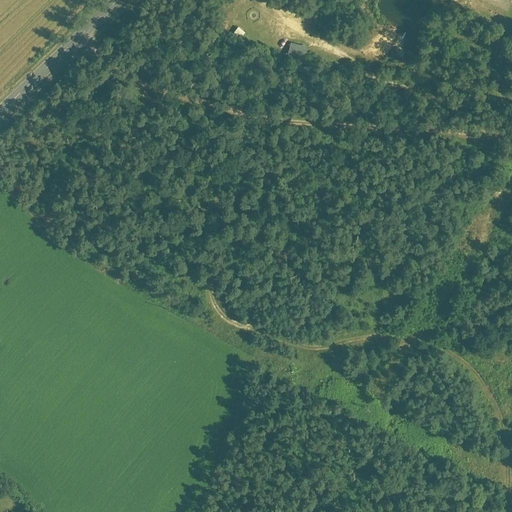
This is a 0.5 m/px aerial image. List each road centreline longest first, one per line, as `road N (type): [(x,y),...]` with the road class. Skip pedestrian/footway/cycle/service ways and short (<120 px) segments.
road 1 (track): [(125,64),(196,147),(217,189),(210,295),(227,319),(258,333),(335,346),(384,336),(430,344),(471,371),(511,451)]
road 2 (track): [(75,46),(221,108),(353,129),(511,136)]
road 3 (tertiary): [(0,117),(121,0)]
